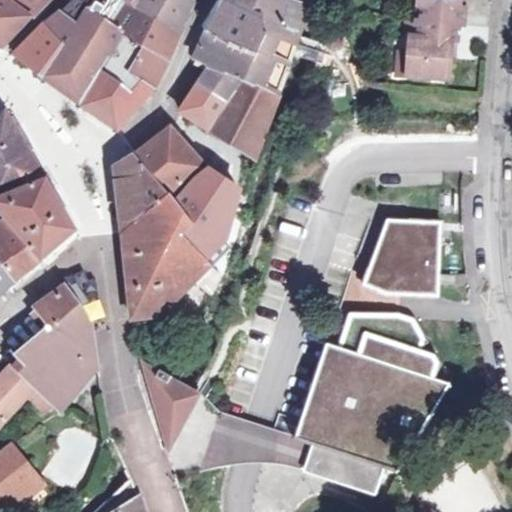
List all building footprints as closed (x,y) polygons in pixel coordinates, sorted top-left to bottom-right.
[(0,0),(0,43),(3,46),(35,13),(47,0),(0,0)] [(75,0),(62,12),(74,25),(69,32),(73,34),(45,79),(80,104),(101,70),(124,34),(140,11),(122,0),(75,0)] [(122,0),(140,11),(145,0),(122,0)] [(187,0),(145,0),(140,11),(179,35),(194,4),(187,0)] [(245,80),(280,96),(299,40),(301,35),(310,7),(288,0),(229,0),(197,57),(213,65),(245,80)] [(460,0),(422,0),(422,2),(426,2),(423,19),(459,22),(464,23),(465,6),(460,5),(460,0)] [(179,35),(140,11),(124,34),(144,48),(132,73),(156,89),(158,86),(179,35)] [(15,55),(45,79),(73,34),(69,32),(74,25),(62,12),(15,55)] [(418,34),(420,19),(408,18),(408,26),(412,26),(412,34),(418,34)] [(423,19),(420,19),(418,34),(412,34),(410,52),(408,75),(447,78),(452,38),(457,38),(459,22),(423,19)] [(101,70),(80,104),(118,132),(156,89),(132,73),(144,48),(124,34),(101,70)] [(320,41),(301,35),(299,40),(318,48),(320,41)] [(408,75),(410,52),(398,51),(396,73),(408,75)] [(245,80),(213,65),(183,113),(212,130),(245,80)] [(280,96),(245,80),(212,130),(258,158),(280,96)] [(44,177),(13,126),(0,135),(0,195),(8,192),(44,177)] [(172,129),(139,155),(172,195),(208,169),(172,129)] [(172,195),(139,155),(124,164),(118,171),(125,234),(172,195)] [(211,171),(198,182),(235,207),(242,191),(211,171)] [(184,195),(178,202),(196,225),(185,236),(222,272),(226,263),(213,253),(224,241),(227,241),(235,207),(198,182),(184,195)] [(76,231),(49,185),(0,203),(0,205),(3,215),(7,220),(19,233),(43,261),(76,231)] [(172,195),(125,234),(135,318),(165,313),(197,281),(212,295),(222,272),(185,236),(196,225),(178,202),(172,195)] [(442,221),(389,219),(365,284),(386,293),(440,296),(442,221)] [(0,248),(19,233),(7,220),(0,226),(0,248)] [(0,263),(17,283),(43,261),(19,233),(0,248),(0,263)] [(0,297),(17,283),(0,263),(0,297)] [(38,310),(33,314),(38,319),(42,316),(51,328),(29,347),(30,349),(23,357),(21,360),(16,366),(43,391),(58,404),(63,409),(83,384),(100,368),(92,320),(68,288),(58,294),(38,310)] [(400,311),(351,313),(340,347),(338,347),(307,443),(314,445),(335,452),(328,475),(375,491),(375,494),(377,495),(386,469),(398,473),(451,384),(435,378),(441,362),(435,354),(422,350),(426,338),(415,318),(400,311)] [(23,357),(7,343),(5,345),(6,347),(21,360),(23,357)] [(307,443),(338,347),(329,344),(298,437),(297,440),(307,443)] [(159,349),(139,352),(142,382),(157,423),(184,383),(174,376),(163,377),(159,349)] [(43,391),(16,366),(0,383),(0,387),(20,407),(32,395),(37,397),(50,410),(58,404),(43,391)] [(280,463),(306,469),(314,445),(307,443),(297,440),(298,437),(274,429),(246,419),(220,410),(201,392),(189,386),(184,383),(157,423),(175,476),(232,464),(247,462),(264,462),(280,463)] [(0,424),(20,407),(0,387),(0,424)] [(14,445),(0,456),(0,511),(1,511),(10,505),(40,479),(14,445)] [(305,471),(375,494),(375,491),(328,475),(335,452),(314,445),(306,469),(305,471)] [(44,484),(40,479),(10,505),(14,509),(44,484)] [(146,511),(141,497),(118,511),(146,511)]
